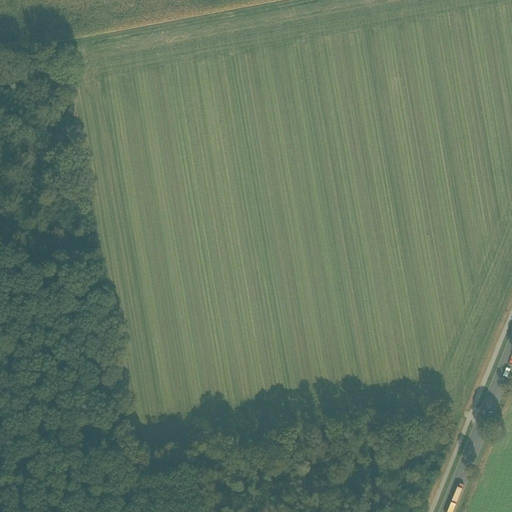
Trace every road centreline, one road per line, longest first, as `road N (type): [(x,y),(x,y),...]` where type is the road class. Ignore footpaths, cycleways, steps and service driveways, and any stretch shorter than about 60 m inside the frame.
road 1 (track): [(471,414),(134,454)]
road 2 (track): [(313,0),(0,59)]
road 3 (primary): [(446,511),(511,351)]
